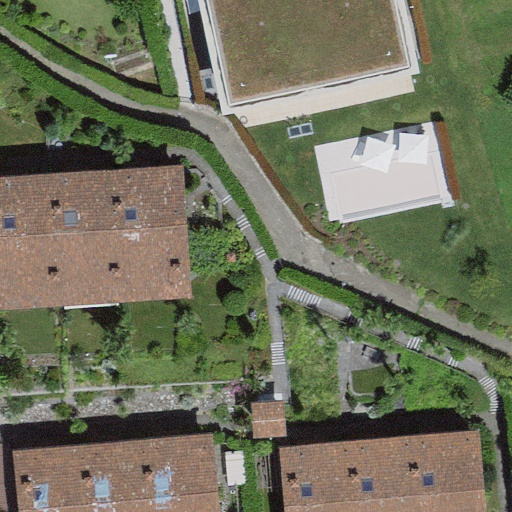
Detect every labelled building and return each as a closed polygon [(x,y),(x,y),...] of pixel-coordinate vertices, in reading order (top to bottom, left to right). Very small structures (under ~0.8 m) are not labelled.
[(192,0),(221,126),(418,82),(398,0),(192,0)] [(0,314),(189,302),(180,173),(0,185),(0,314)] [(283,443),(280,407),(249,409),(252,445),(283,443)] [(485,511),(479,437),(278,456),(283,511),(485,511)] [(217,511),(210,440),(12,459),(17,511),(217,511)]
